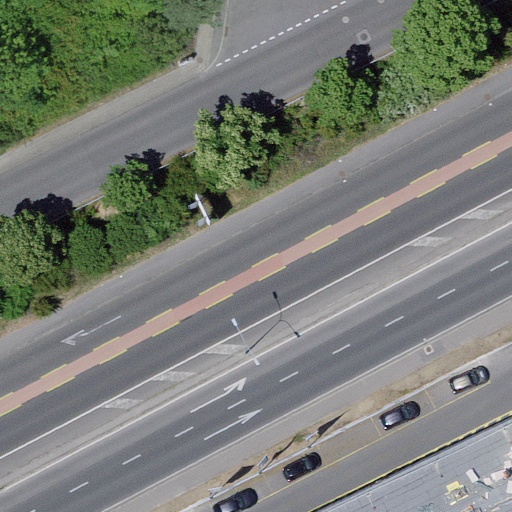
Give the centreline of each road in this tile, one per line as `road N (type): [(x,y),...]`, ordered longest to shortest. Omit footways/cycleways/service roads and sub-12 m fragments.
road 1 (primary): [(511,143),(0,408)]
road 2 (primary): [(62,511),(511,278)]
road 3 (unclassified): [(0,215),(424,0)]
